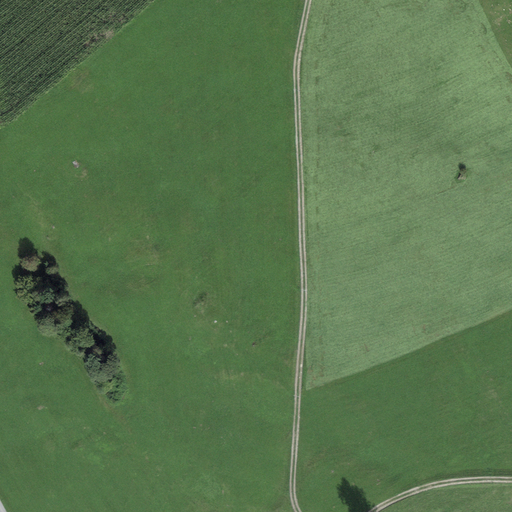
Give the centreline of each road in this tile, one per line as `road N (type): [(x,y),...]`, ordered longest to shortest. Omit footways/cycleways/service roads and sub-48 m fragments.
road 1 (track): [(311,0),(297,80),(306,306),(297,511)]
road 2 (track): [(374,511),(432,484),(511,480)]
